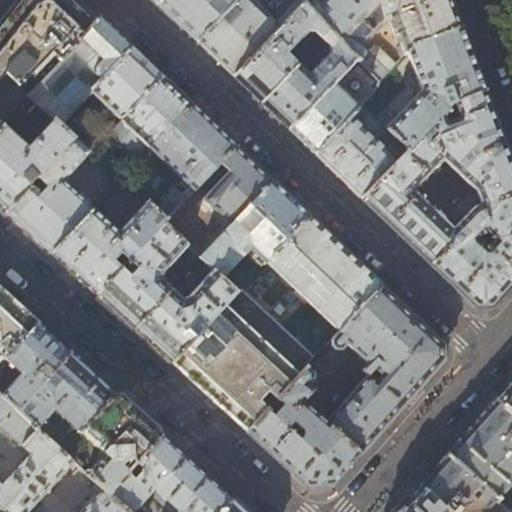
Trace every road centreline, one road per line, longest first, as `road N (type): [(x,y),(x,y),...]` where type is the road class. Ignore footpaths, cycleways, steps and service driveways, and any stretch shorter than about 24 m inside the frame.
road 1 (residential): [(489,354),(118,0)]
road 2 (residential): [(0,246),(288,511)]
road 3 (unclassified): [(489,354),(349,511)]
